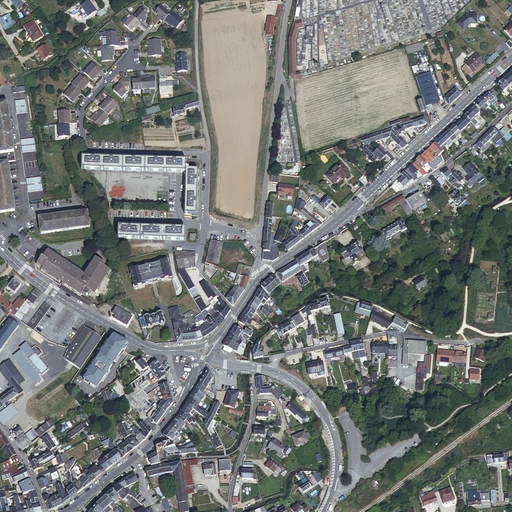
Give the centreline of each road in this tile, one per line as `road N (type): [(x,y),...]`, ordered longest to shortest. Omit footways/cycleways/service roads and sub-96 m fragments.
road 1 (residential): [(208,156),(83,151),(83,111),(133,50)]
road 2 (unclassified): [(290,0),(260,240)]
road 3 (secondary): [(345,215),(511,59)]
road 4 (secondary): [(180,350),(140,344),(48,289),(0,247)]
road 5 (residential): [(271,371),(280,356),(389,332),(468,343)]
road 6 (residential): [(511,105),(446,166),(368,212),(345,215)]
road 7 (residential): [(67,511),(144,449),(197,375)]
road 8 (secondary): [(322,511),(336,473),(330,427),(306,393),(271,371)]
road 9 (residential): [(193,0),(208,156)]
road 10 (residential): [(230,511),(253,413),(252,367)]
road 11 (residential): [(10,92),(29,212)]
